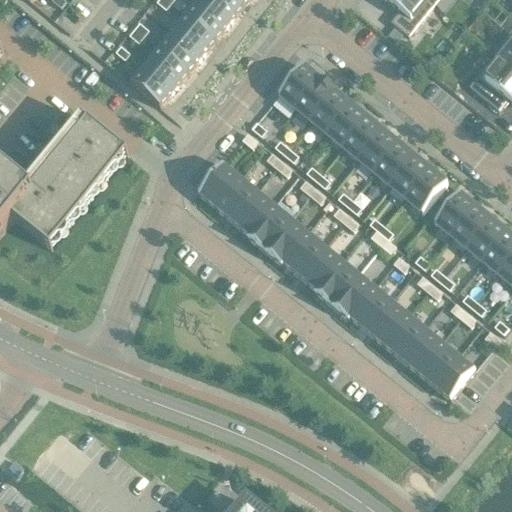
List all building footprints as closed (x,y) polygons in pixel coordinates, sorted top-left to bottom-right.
[(67,6),(59,0),(56,0),(52,5),(62,12),(67,6)] [(226,0),(211,0),(203,10),(232,33),(246,15),(226,0)] [(226,0),(246,15),(258,0),(226,0)] [(435,10),(422,0),(381,0),(401,16),(392,27),(409,41),(435,10)] [(442,0),(422,0),(435,10),(442,0)] [(170,2),(165,8),(175,15),(179,9),(170,2)] [(165,8),(160,14),(170,21),(175,15),(165,8)] [(203,10),(190,26),(218,49),(232,33),(203,10)] [(190,26),(176,43),(205,65),(218,49),(190,26)] [(143,35),(138,41),(148,48),(152,42),(143,35)] [(138,41),(133,47),(142,55),(148,48),(138,41)] [(511,73),(511,41),(496,60),(511,73)] [(176,43),(162,59),(191,82),(205,65),(176,43)] [(124,58),(119,64),(128,71),(133,66),(124,58)] [(162,59),(148,76),(177,99),(191,82),(162,59)] [(511,73),(496,60),(471,92),(500,115),(508,104),(511,106),(511,73)] [(305,73),(281,103),(298,117),(322,86),(305,73)] [(148,76),(134,94),(164,117),(177,99),(148,76)] [(322,86),(298,117),(313,129),(338,99),(322,86)] [(338,99),(313,129),(329,142),(353,112),(338,99)] [(353,112),(329,142),(345,155),(368,125),(353,112)] [(368,125),(345,155),(361,168),(384,138),(368,125)] [(0,241),(14,224),(18,226),(38,243),(39,241),(49,249),(124,158),(125,156),(119,150),(117,152),(114,150),(115,148),(112,145),(94,130),(92,132),(88,129),(75,145),(27,204),(0,181),(0,173),(1,172),(0,170),(0,241)] [(259,132),(254,139),(263,146),(269,140),(259,132)] [(243,145),(253,153),(259,147),(257,145),(249,138),(243,145)] [(384,138),(361,168),(376,180),(399,151),(384,138)] [(279,146),(274,153),(284,160),(289,154),(279,146)] [(399,151),(376,180),(393,193),(416,164),(399,151)] [(300,162),(289,154),(284,160),(294,168),(300,162)] [(283,166),(273,158),(268,165),(277,173),(283,166)] [(416,164),(393,193),(408,207),(432,176),(416,164)] [(277,173),(287,181),(293,174),(283,166),(277,173)] [(241,183),(239,181),(224,169),(199,199),(217,213),(239,186),(241,183)] [(311,174),(306,180),(315,187),(320,181),(311,174)] [(432,176),(408,207),(424,220),(449,190),(432,176)] [(329,188),(320,181),(315,187),(324,194),(329,188)] [(258,197),(241,183),(239,186),(217,213),(234,227),(239,220),(258,197)] [(316,194),(307,186),(301,193),(311,201),(316,194)] [(311,201),(320,209),(326,202),(316,194),(311,201)] [(248,242),(249,242),(275,210),(258,197),(239,220),(234,227),(239,231),(249,240),(248,242)] [(353,206),(344,198),(339,204),(348,212),(353,206)] [(461,199),(437,230),(453,243),(478,214),(461,199)] [(364,215),(353,206),(348,212),(359,221),(364,215)] [(249,242),(265,256),(291,224),(275,210),(249,242)] [(350,221),(340,213),(334,220),(344,228),(350,221)] [(478,214),(453,243),(469,256),(493,227),(478,214)] [(344,228),(354,236),(359,229),(350,221),(344,228)] [(265,256),(282,270),(308,238),(291,224),(265,256)] [(387,233),(378,225),(374,230),(384,238),(387,233)] [(493,227),(469,256),(485,269),(509,239),(493,227)] [(398,242),(387,233),(384,238),(394,246),(398,242)] [(387,244),(377,236),(372,243),(381,251),(387,244)] [(284,268),(300,281),(325,251),(308,238),(282,270),(283,270),(284,268)] [(511,241),(509,239),(485,269),(500,282),(511,267),(511,241)] [(381,251),(391,259),(397,252),(387,244),(381,251)] [(315,296),(316,297),(342,265),(325,251),(300,281),(317,295),(315,296)] [(394,269),(404,277),(410,270),(400,262),(394,269)] [(421,262),(416,269),(426,276),(431,270),(421,262)] [(316,297),(332,311),(358,279),(342,265),(316,297)] [(511,267),(500,282),(511,291),(511,267)] [(447,285),(438,278),(433,284),(442,292),(447,285)] [(332,311),(349,324),(375,293),(375,292),(358,279),(332,311)] [(433,289),(424,281),(418,288),(428,296),(433,289)] [(456,293),(447,285),(442,292),(451,299),(456,293)] [(428,296),(437,304),(443,297),(433,289),(428,296)] [(351,323),(367,336),(392,306),(375,292),(375,293),(349,324),(350,325),(351,323)] [(469,303),(464,309),(473,317),(478,311),(469,303)] [(384,350),(409,320),(392,306),(367,336),(384,350)] [(467,317),(457,309),(451,316),(461,324),(467,317)] [(487,318),(478,311),(473,317),(483,325),(487,318)] [(461,324),(471,332),(476,325),(467,317),(461,324)] [(425,333),(409,320),(384,350),(401,364),(425,333)] [(501,326),(495,333),(505,340),(510,334),(501,326)] [(401,364),(417,377),(442,347),(425,333),(401,364)] [(485,344),(495,352),(501,345),(491,337),(485,344)] [(417,377),(434,391),(459,361),(442,347),(417,377)] [(476,375),(459,361),(434,391),(452,405),(476,375)]
